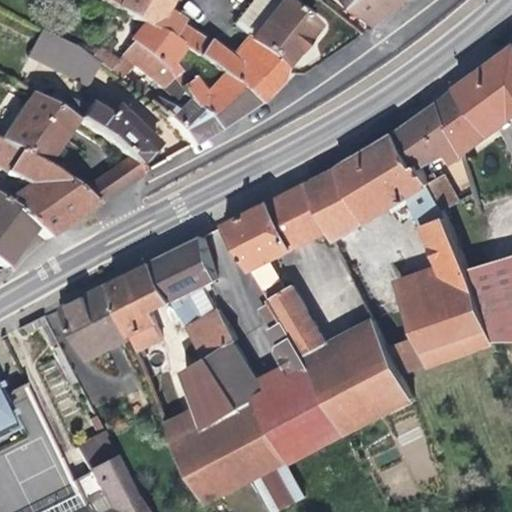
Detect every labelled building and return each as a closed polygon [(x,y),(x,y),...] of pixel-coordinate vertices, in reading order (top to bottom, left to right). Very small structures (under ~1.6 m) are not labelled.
[(98,0),(136,22),(178,47),(216,74),(252,105),(273,87),(228,51),(222,57),(173,24),(161,13),(155,7),(159,0),(98,0)] [(168,0),(159,0),(155,7),(161,13),(168,0)] [(246,0),(224,29),(238,40),(277,69),(308,29),(281,8),(286,2),(283,0),(273,0),(269,7),(258,0),(246,0)] [(392,12),(405,0),(352,0),(369,17),(385,3),(392,12)] [(375,24),(392,12),(385,3),(369,17),(375,24)] [(178,47),(136,22),(123,39),(125,41),(159,69),(165,76),(182,100),(214,131),(253,106),(252,105),(216,74),(197,92),(185,78),(181,81),(165,64),(178,47)] [(36,31),(28,49),(61,66),(71,50),(36,31)] [(238,40),(228,51),(273,87),(277,69),(238,40)] [(125,41),(110,60),(114,63),(119,59),(155,87),(165,76),(159,69),(125,41)] [(511,47),(511,45),(476,71),(511,116),(511,115),(511,47)] [(91,46),(83,57),(101,72),(110,60),(91,46)] [(491,130),(511,116),(476,71),(456,86),(491,130)] [(458,154),(482,137),(491,130),(456,86),(433,103),(457,151),(458,154)] [(54,96),(49,107),(68,118),(72,109),(73,107),(54,96)] [(32,97),(0,138),(0,147),(42,171),(77,123),(68,118),(49,107),(32,97)] [(149,100),(145,106),(165,121),(185,148),(214,131),(182,100),(166,114),(149,100)] [(447,162),(458,154),(457,151),(433,103),(391,134),(411,170),(414,169),(442,152),(447,162)] [(68,118),(77,123),(105,141),(133,168),(150,147),(111,111),(103,119),(81,106),(78,112),(72,109),(68,118)] [(382,210),(425,186),(414,169),(411,170),(391,134),(354,157),(382,210)] [(463,170),(489,162),(482,137),(458,154),(463,170)] [(0,147),(0,176),(20,188),(0,201),(0,208),(28,231),(41,241),(90,208),(42,171),(0,147)] [(361,223),(382,210),(354,157),(334,168),(361,223)] [(473,203),(499,195),(489,162),(463,170),(473,203)] [(361,223),(334,168),(300,185),(324,235),(328,242),(361,223)] [(324,235),(300,185),(282,194),(305,244),(324,235)] [(288,252),(305,244),(282,194),(264,203),(288,251),(288,252)] [(288,251),(264,203),(222,224),(248,270),(266,261),(288,251)] [(0,266),(28,231),(0,208),(0,266)] [(440,280),(464,272),(439,210),(416,219),(434,264),(440,280)] [(284,462),(286,466),(342,435),(267,303),(257,310),(276,343),(272,347),(273,353),(286,377),(267,389),(260,380),(254,384),(230,344),(233,341),(215,310),(212,311),(201,292),(207,289),(205,284),(213,280),(200,235),(147,262),(170,301),(201,352),(234,408),(250,399),(284,462)] [(248,270),(262,294),(278,286),(266,261),(248,270)] [(170,301),(147,262),(129,271),(148,312),(170,301)] [(388,280),(395,297),(440,280),(434,264),(388,280)] [(511,327),(511,264),(493,268),(511,327)] [(465,273),(488,344),(511,341),(511,327),(493,268),(465,273)] [(126,339),(131,352),(159,338),(148,312),(129,271),(104,284),(126,339)] [(423,365),(488,344),(465,273),(464,272),(440,280),(395,297),(412,337),(423,365)] [(126,339),(104,284),(55,309),(81,361),(126,339)] [(267,303),(342,435),(407,400),(394,374),(381,348),(373,332),(328,357),(320,344),(288,288),(281,291),(278,286),(262,294),(267,303)] [(328,357),(373,332),(367,319),(320,344),(328,357)] [(394,374),(423,365),(412,337),(381,348),(394,374)] [(167,444),(201,504),(249,480),(280,464),(284,462),(250,399),(234,408),(201,352),(195,356),(197,361),(181,371),(192,408),(199,429),(178,440),(169,420),(166,412),(157,417),(167,444)] [(192,408),(169,420),(178,440),(199,429),(192,408)] [(0,511),(79,511),(76,511),(0,511),(0,434),(6,431),(0,420),(0,511)] [(83,474),(106,463),(94,437),(70,449),(83,474)] [(79,511),(133,511),(106,463),(83,474),(65,483),(79,511)] [(280,464),(249,480),(265,511),(276,511),(299,500),(280,464)]
